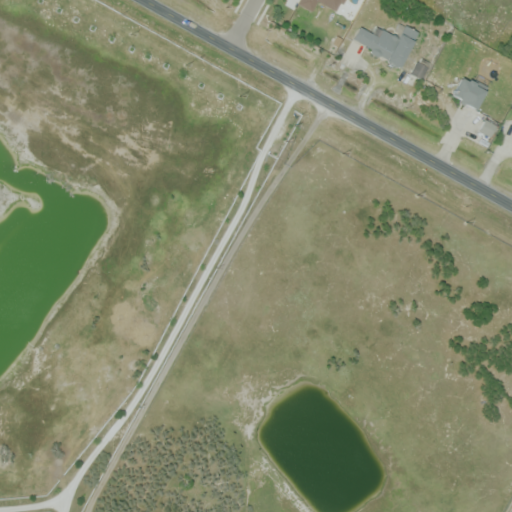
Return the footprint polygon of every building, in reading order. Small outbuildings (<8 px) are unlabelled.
[(342,0),(298,0),(296,3),(310,11),(316,1),(336,11),(342,0)] [(359,25),(372,33),(377,24),(393,32),(394,30),(398,32),(403,23),(419,32),(398,69),(350,42),(359,25)] [(416,61),(428,67),(421,79),(410,73),(416,61)] [(451,96),(462,76),(486,89),(475,109),(451,96)] [(489,136),(495,125),(484,119),(478,131),(489,136)]
